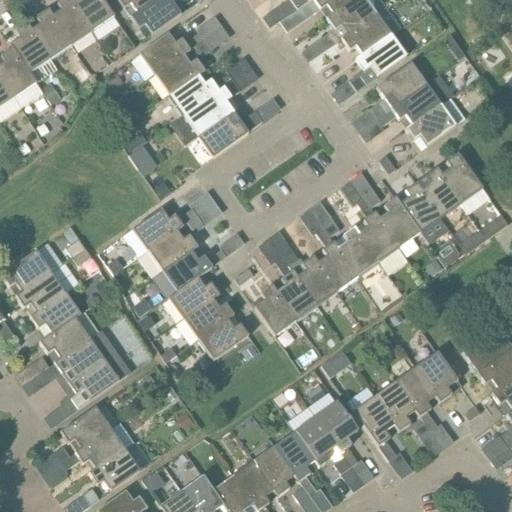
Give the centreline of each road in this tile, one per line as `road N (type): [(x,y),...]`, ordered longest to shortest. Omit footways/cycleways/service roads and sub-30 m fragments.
road 1 (residential): [(303,109),(222,171),(220,187),(241,222),(268,223),(339,173),(342,148),(313,115)]
road 2 (residential): [(510,511),(464,462),(448,463),(404,503)]
road 3 (residential): [(303,109),(225,0)]
road 4 (residential): [(0,400),(17,407),(28,432),(7,463),(6,511)]
